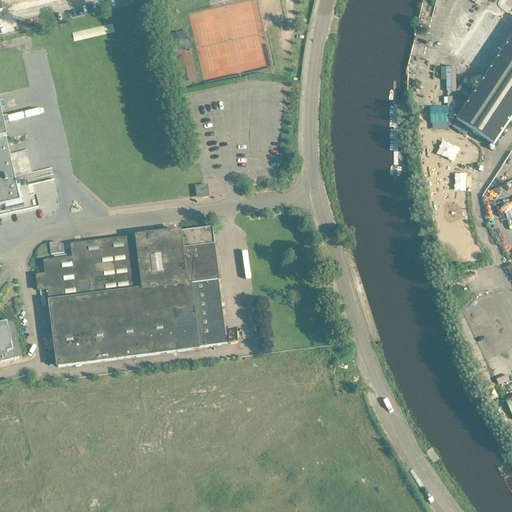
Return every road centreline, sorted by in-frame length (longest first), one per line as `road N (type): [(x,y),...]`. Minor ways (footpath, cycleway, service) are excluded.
road 1 (unclassified): [(452,511),(397,425),(364,348),(311,174),(314,57),(326,0)]
road 2 (unknown): [(18,261),(53,365),(234,343),(244,319),(232,208)]
road 3 (unknown): [(39,65),(78,226)]
road 4 (unknown): [(232,208),(78,226)]
